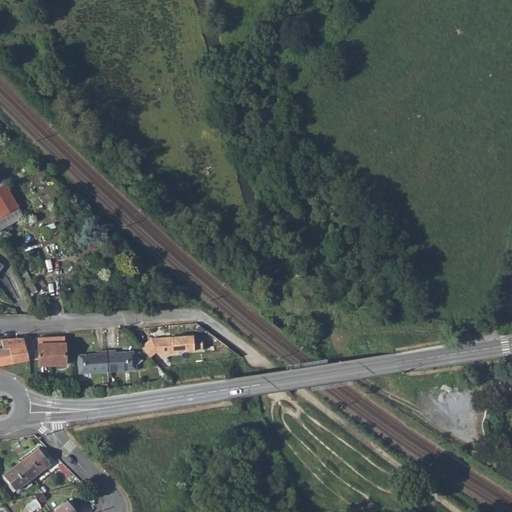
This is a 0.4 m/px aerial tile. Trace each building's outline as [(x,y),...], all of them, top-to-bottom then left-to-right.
[(0,187),(0,217),(16,208),(3,186),(0,187)] [(16,208),(0,217),(0,231),(23,218),(16,208)] [(150,337),(140,345),(149,356),(154,351),(156,353),(178,351),(178,349),(201,346),(202,338),(191,332),(150,337)] [(65,365),(64,338),(38,339),(39,366),(40,366),(65,365)] [(22,340),(13,341),(0,342),(0,351),(0,366),(15,364),(29,362),(23,347),(22,340)] [(114,348),(105,349),(106,370),(135,368),(134,352),(132,350),(114,351),(114,348)] [(106,370),(105,349),(96,349),(96,352),(76,353),(77,372),(106,370)] [(495,380),(491,392),(507,397),(511,384),(495,380)] [(38,449),(20,463),(32,480),(51,465),(38,449)] [(32,480),(20,463),(2,478),(15,494),(32,480)] [(76,511),(68,501),(53,511),(76,511)]
